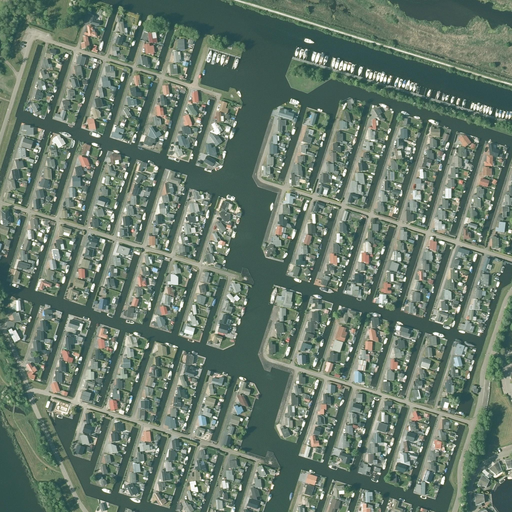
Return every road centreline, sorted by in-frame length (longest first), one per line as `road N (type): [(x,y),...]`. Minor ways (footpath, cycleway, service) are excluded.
road 1 (residential): [(258,178),(511,260)]
road 2 (residential): [(238,277),(0,202)]
road 3 (residential): [(257,460),(28,390)]
road 4 (residential): [(472,424),(265,356)]
road 5 (residential): [(218,95),(30,41)]
road 6 (residential): [(85,511),(28,390)]
